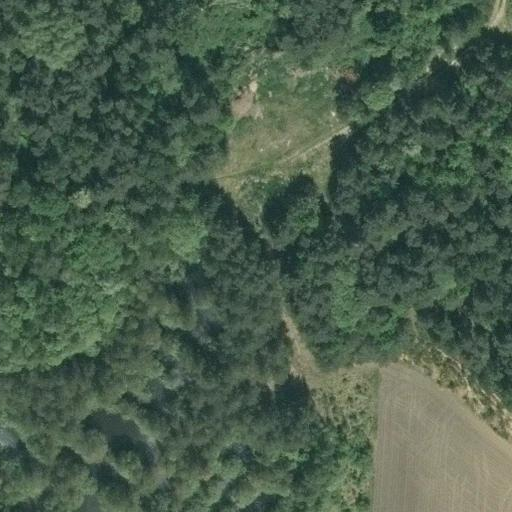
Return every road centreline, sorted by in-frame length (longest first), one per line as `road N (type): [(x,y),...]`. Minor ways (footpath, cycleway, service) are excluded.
road 1 (track): [(490,0),(446,69),(273,178),(262,221),(296,330),(323,376)]
road 2 (track): [(136,511),(208,438),(233,397),(323,376)]
